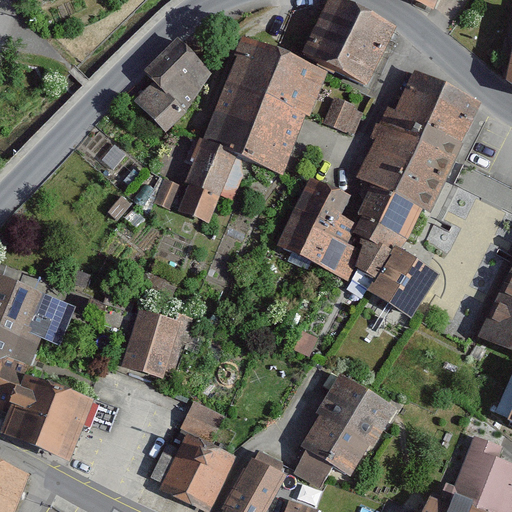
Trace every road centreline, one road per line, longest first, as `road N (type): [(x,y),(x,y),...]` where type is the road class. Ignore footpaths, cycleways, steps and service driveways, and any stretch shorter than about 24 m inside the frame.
road 1 (tertiary): [(216,0),(101,95),(0,200)]
road 2 (residential): [(416,31),(352,156)]
